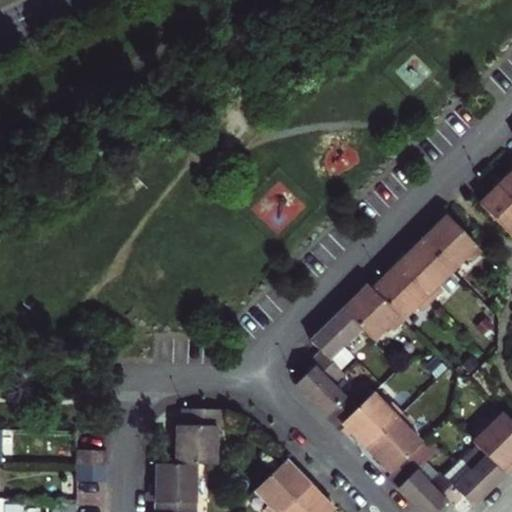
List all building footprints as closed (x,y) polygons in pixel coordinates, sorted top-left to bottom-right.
[(511,186),(505,179),(480,204),(511,237),(511,186)] [(470,260),(481,249),(447,215),(421,240),(451,270),(467,256),(470,260)] [(437,284),(451,270),(421,240),(397,264),(430,298),(441,288),(437,284)] [(397,264),(371,289),(401,319),(416,305),(419,309),(430,298),(397,264)] [(401,319),(371,289),(367,285),(342,309),(359,327),(372,340),(387,326),(391,330),(401,319)] [(331,384),(342,373),(327,358),(359,327),(342,309),(311,341),(321,351),(310,362),(313,366),(331,384)] [(296,384),(338,426),(341,422),(359,405),(349,395),(345,399),(331,384),(313,366),(296,384)] [(341,422),(366,448),(401,414),(391,404),(387,407),(372,392),(359,405),(341,422)] [(221,409),(182,408),(182,425),(176,425),(176,464),(196,464),(215,465),(216,426),(221,426),(221,409)] [(511,421),(504,413),(474,444),(487,457),(504,475),(511,467),(511,421)] [(366,448),(391,474),(409,456),(422,444),(407,428),(412,424),(401,414),(366,448)] [(391,474),(388,477),(421,511),(437,511),(447,503),(430,485),(441,474),(429,462),(439,452),(426,440),(422,444),(409,456),(391,474)] [(445,478),(441,474),(430,485),(447,503),(451,507),(462,496),(472,507),(504,475),(487,457),(474,444),(472,442),(458,456),(463,461),(445,478)] [(106,452),(76,451),(76,466),(105,467),(106,452)] [(269,511),(283,511),(310,485),(286,460),(258,487),(255,491),(269,504),(265,508),(269,511)] [(155,511),(195,511),(196,464),(176,464),(156,464),(155,511)] [(105,482),(105,467),(76,466),(75,482),(105,482)] [(333,511),(335,511),(310,485),(283,511),(333,511)] [(74,511),(75,501),(60,501),(59,511),(74,511)]
